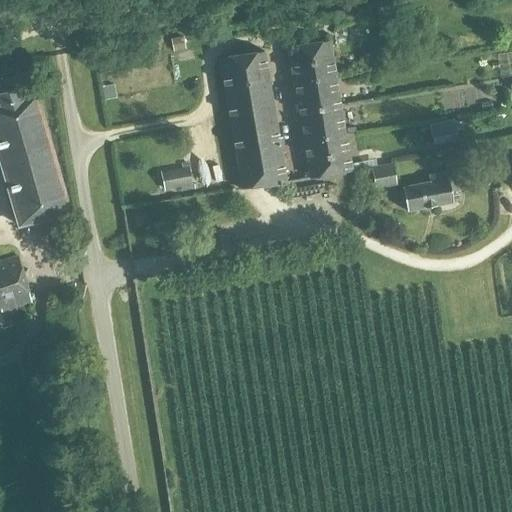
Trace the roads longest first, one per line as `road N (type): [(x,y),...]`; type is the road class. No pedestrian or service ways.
road 1 (unclassified): [(135,511),(61,55)]
road 2 (track): [(511,235),(477,256),(437,266),(343,235),(97,274)]
road 3 (track): [(76,143),(200,113),(209,97),(210,55),(275,40),(268,0)]
road 4 (track): [(206,0),(0,42)]
